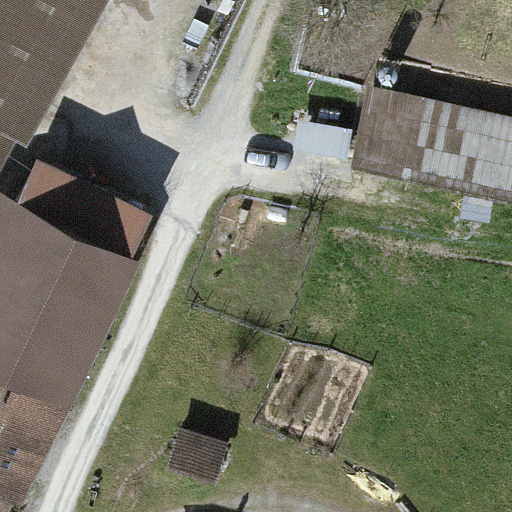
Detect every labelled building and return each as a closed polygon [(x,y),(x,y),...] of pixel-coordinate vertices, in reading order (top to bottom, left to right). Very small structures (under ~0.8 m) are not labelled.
[(0,0),(0,168),(20,132),(32,139),(107,0),(0,0)] [(511,114),(371,84),(354,164),(511,197),(511,114)] [(351,157),(356,127),(300,118),(296,149),(351,157)] [(145,258),(135,253),(156,211),(39,154),(19,196),(0,186),(0,490),(17,499),(25,503),(145,258)] [(231,439),(182,425),(169,466),(219,481),(231,439)] [(0,511),(10,511),(17,499),(0,490),(0,511)]
